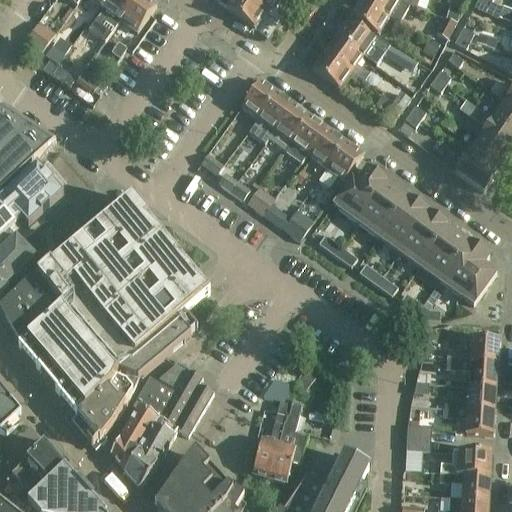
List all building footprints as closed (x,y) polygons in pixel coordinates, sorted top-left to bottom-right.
[(65,0),(77,9),(83,0),(65,0)] [(109,0),(85,0),(101,11),(109,0)] [(103,13),(88,34),(104,46),(120,25),(121,25),(139,0),(109,0),(101,11),(103,13)] [(156,10),(142,0),(139,0),(121,25),(137,37),(156,10)] [(254,31),(267,13),(247,0),(220,0),(217,5),(254,31)] [(276,0),(247,0),(267,13),(276,0)] [(395,0),(362,0),(361,3),(389,20),(388,21),(399,27),(409,10),(410,9),(395,0)] [(395,0),(410,9),(425,15),(429,0),(395,0)] [(479,0),(475,9),(486,15),(491,6),(479,0)] [(389,20),(361,3),(350,21),(378,38),(389,20)] [(444,23),(436,37),(447,44),(455,29),(456,27),(444,23)] [(348,24),(337,40),(364,59),(377,68),(383,59),(389,50),(377,41),(375,44),(348,24)] [(55,39),(39,27),(25,46),(41,58),(55,39)] [(462,32),(459,39),(470,45),(474,38),(462,32)] [(459,39),(454,47),(466,53),(470,45),(459,39)] [(357,69),(364,59),(337,40),(325,56),(358,79),(357,81),(362,85),(368,77),(357,69)] [(325,56),(313,74),(339,93),(348,81),(355,86),(358,81),(357,81),(358,79),(325,56)] [(453,58),(447,66),(458,73),(463,66),(453,58)] [(92,65),(85,74),(99,84),(106,75),(92,65)] [(435,83),(445,90),(450,83),(440,75),(435,83)] [(435,83),(430,90),(440,97),(445,90),(435,83)] [(258,124),(259,125),(278,98),(261,85),(241,112),(258,124)] [(505,106),(511,110),(511,95),(511,98),(505,94),(499,102),(505,106)] [(258,124),(249,137),(265,148),(268,144),(270,145),(295,109),(278,98),(259,125),(258,124)] [(390,105),(378,121),(391,130),(403,113),(390,105)] [(511,137),(511,110),(505,106),(498,116),(492,112),(487,119),(511,137)] [(295,109),(270,145),(285,156),(310,121),(295,109)] [(410,117),(421,124),(425,118),(415,110),(410,117)] [(0,195),(56,147),(2,112),(2,113),(0,114),(0,195)] [(415,132),(421,124),(410,117),(404,125),(415,132)] [(508,161),(511,154),(511,137),(487,119),(482,127),(487,131),(480,141),(508,161)] [(310,121),(285,156),(301,167),(307,159),(327,132),(310,121)] [(327,132),(307,159),(327,173),(327,174),(346,147),(327,132)] [(508,161),(480,141),(474,151),(468,147),(462,154),(496,178),(508,161)] [(363,159),(346,147),(327,174),(327,173),(318,185),(328,192),(328,193),(335,198),(363,159)] [(496,178),(462,154),(457,162),(463,166),(455,176),(483,196),(496,178)] [(224,170),(208,159),(201,169),(216,180),(224,170)] [(0,300),(9,293),(6,290),(35,265),(16,244),(15,245),(8,236),(14,231),(13,229),(21,223),(28,231),(63,199),(36,170),(0,201),(0,300)] [(358,228),(387,187),(366,172),(356,186),(352,183),(333,209),(338,212),(337,213),(358,228)] [(302,175),(294,185),(302,190),(309,180),(302,175)] [(218,188),(232,197),(240,187),(226,177),(218,188)] [(250,194),(240,187),(232,197),(243,205),(250,194)] [(407,202),(387,187),(358,228),(378,243),(407,202)] [(259,192),(247,209),(263,220),(275,203),(259,192)] [(378,243),(399,257),(428,217),(407,202),(378,243)] [(120,375),(138,384),(197,334),(184,318),(210,297),(132,203),(48,272),(49,273),(36,283),(61,313),(54,318),(55,319),(44,328),(20,349),(19,348),(18,349),(76,419),(77,419),(77,420),(88,409),(110,392),(120,375)] [(299,247),(314,227),(297,215),(283,235),(299,247)] [(399,257),(418,271),(447,230),(428,217),(399,257)] [(418,271),(438,286),(466,244),(447,230),(418,271)] [(318,249),(327,254),(333,246),(325,240),(318,249)] [(489,261),(466,244),(438,286),(460,301),(461,301),(473,310),(496,277),(484,268),(489,261)] [(327,254),(335,260),(341,251),(333,246),(327,254)] [(349,257),(341,251),(335,260),(343,266),(349,257)] [(357,263),(349,257),(343,266),(351,272),(357,263)] [(367,284),(373,275),(365,269),(359,278),(367,284)] [(375,289),(382,281),(373,275),(367,284),(375,289)] [(390,286),(382,281),(375,289),(383,295),(390,286)] [(398,292),(390,286),(383,295),(392,301),(398,292)] [(18,347),(19,348),(20,349),(44,328),(55,319),(54,318),(29,288),(2,311),(3,313),(4,312),(9,321),(5,323),(6,324),(5,325),(19,347),(18,347)] [(400,307),(408,313),(414,304),(406,298),(400,307)] [(408,313),(416,318),(422,309),(414,304),(408,313)] [(422,309),(416,318),(425,325),(429,315),(422,309)] [(429,315),(425,325),(440,326),(440,315),(429,315)] [(446,364),(497,367),(499,343),(496,343),(496,340),(486,340),(486,343),(472,342),(471,357),(446,356),(446,364)] [(470,376),(469,390),(496,392),(497,367),(446,364),(445,374),(470,376)] [(176,395),(178,396),(188,375),(188,374),(178,368),(158,384),(176,395)] [(137,384),(138,384),(120,375),(110,392),(88,409),(77,420),(78,420),(71,426),(72,426),(87,444),(86,445),(91,451),(98,445),(102,450),(106,445),(104,442),(112,433),(125,411),(126,409),(133,396),(132,395),(137,385),(137,384)] [(176,401),(159,426),(125,478),(139,493),(140,493),(161,465),(163,462),(178,435),(188,441),(214,398),(199,389),(202,384),(188,375),(178,396),(176,401)] [(134,411),(137,413),(159,426),(176,401),(178,396),(176,395),(174,397),(152,383),(134,411)] [(444,403),(443,412),(494,415),(496,392),(469,390),(468,404),(444,403)] [(21,416),(0,391),(0,436),(6,439),(19,426),(15,422),(21,416)] [(252,478),(269,483),(281,436),(287,430),(288,428),(285,428),(287,420),(288,421),(291,410),(291,409),(280,406),(270,445),(261,443),(252,478)] [(281,436),(269,483),(286,487),(292,466),(300,468),(308,441),(293,437),(300,409),(291,407),(291,409),(291,410),(288,421),(287,420),(285,428),(288,428),(287,430),(281,436)] [(494,415),(443,412),(442,423),(467,424),(466,439),(492,440),(494,415)] [(159,426),(137,413),(110,458),(109,459),(124,477),(125,478),(159,426)] [(406,443),(430,444),(431,432),(407,431),(406,443)] [(430,456),(430,444),(406,443),(406,455),(430,456)] [(25,465),(12,478),(23,489),(13,499),(22,507),(26,503),(63,467),(43,444),(23,464),(25,465)] [(440,468),(440,478),(462,479),(490,480),(491,456),(453,454),(452,469),(440,468)] [(158,506),(154,509),(156,511),(224,511),(227,509),(233,502),(232,501),(195,459),(187,468),(161,502),(158,506)] [(348,511),(368,472),(342,459),(326,492),(305,481),(282,511),(280,511),(279,511),(348,511)] [(103,511),(92,500),(93,500),(79,484),(79,485),(63,467),(26,503),(34,511),(103,511)] [(439,478),(438,487),(461,489),(461,503),(488,504),(490,480),(462,479),(440,478),(439,478)] [(244,511),(245,511),(241,507),(243,504),(234,498),(232,501),(233,502),(227,509),(224,511),(244,511)] [(461,503),(449,502),(447,511),(487,511),(488,504),(461,503)]
